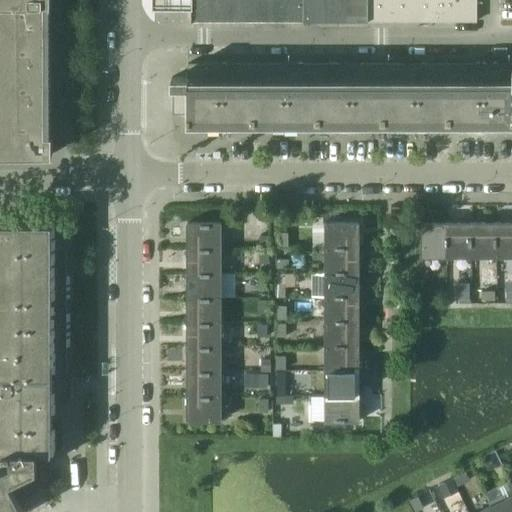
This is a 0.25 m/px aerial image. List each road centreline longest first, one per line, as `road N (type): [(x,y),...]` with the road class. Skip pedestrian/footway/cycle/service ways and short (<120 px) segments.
road 1 (residential): [(127,178),(511,174)]
road 2 (residential): [(128,511),(127,178)]
road 3 (residential): [(127,178),(127,0)]
road 4 (unknown): [(127,101),(68,95),(63,0)]
road 5 (residential): [(0,180),(127,178)]
